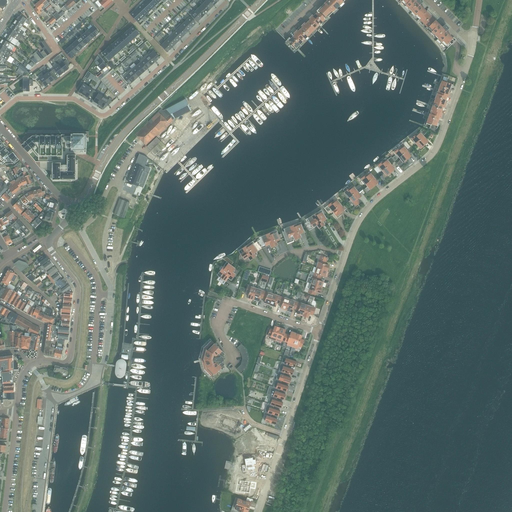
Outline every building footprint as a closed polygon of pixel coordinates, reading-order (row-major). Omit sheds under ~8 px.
[(0,0),(0,7),(4,10),(8,3),(8,1),(7,0),(0,0)] [(45,0),(40,0),(39,2),(47,11),(52,7),(48,3),(45,0)] [(69,0),(65,4),(69,8),(75,3),(72,0),(69,0)] [(111,0),(102,0),(100,3),(105,8),(113,1),(111,0)] [(145,0),(140,5),(148,13),(153,8),(145,0)] [(158,3),(154,0),(145,0),(153,8),(158,3)] [(210,10),(214,6),(207,0),(206,0),(203,3),(210,10)] [(316,14),(320,19),(323,22),(331,14),(338,7),(344,1),(345,0),(327,0),(328,0),(326,2),(321,7),(318,9),(317,10),(316,11),(318,12),(316,14)] [(402,1),(411,11),(419,19),(420,18),(427,12),(426,11),(420,5),(423,2),(420,0),(417,0),(416,1),(414,0),(403,0),(402,1)] [(47,11),(39,2),(35,6),(36,8),(34,10),(39,15),(41,12),(40,11),(42,9),(45,13),(46,12),(47,14),(49,12),(47,11)] [(210,10),(203,3),(200,7),(206,14),(210,10)] [(143,18),(148,13),(140,5),(135,10),(143,18)] [(206,14),(200,7),(196,11),(202,18),(206,14)] [(143,18),(135,10),(130,15),(138,23),(143,18)] [(202,18),(196,11),(194,10),(190,14),(198,22),(202,18)] [(427,12),(420,18),(425,23),(432,15),(427,11),(426,11),(427,12)] [(313,15),(311,17),(319,26),(323,22),(316,14),(314,16),(313,15)] [(19,16),(16,20),(23,24),(23,25),(27,20),(27,19),(21,15),(20,17),(19,16)] [(425,23),(429,27),(435,21),(436,21),(437,20),(432,15),(425,23)] [(186,21),(192,28),(196,23),(190,17),(186,21)] [(310,20),(308,22),(315,29),(319,26),(311,17),(309,19),(310,20)] [(23,24),(16,20),(13,24),(25,32),(26,30),(21,26),(23,24)] [(188,31),(192,28),(186,21),(182,25),(188,31)] [(428,28),(436,36),(445,46),(449,42),(451,45),(456,40),(453,37),(452,38),(446,31),(449,28),(445,25),(442,28),(436,21),(435,21),(429,27),(428,28)] [(305,23),(303,25),(312,33),(315,29),(308,22),(306,24),(305,23)] [(13,24),(10,29),(22,37),(23,38),(26,34),(25,32),(13,24)] [(184,36),(188,31),(182,25),(180,24),(176,28),(177,30),(184,36)] [(301,26),(299,28),(308,37),(312,33),(303,25),(301,26)] [(89,30),(95,36),(99,33),(93,26),(89,30)] [(135,38),(139,34),(133,26),(128,30),(135,38)] [(304,41),(308,37),(299,28),(297,30),(295,32),(304,41)] [(7,33),(18,41),(22,37),(10,29),(7,33)] [(85,33),(91,40),(95,36),(89,30),(85,33)] [(124,34),(130,41),(135,38),(128,30),(124,34)] [(184,36),(177,30),(174,33),(180,40),(184,36)] [(180,40),(174,33),(173,32),(169,36),(176,44),(180,40)] [(300,45),(304,41),(295,32),(293,34),(295,35),(293,37),(300,45)] [(15,46),(18,41),(7,33),(4,38),(10,42),(15,46)] [(81,37),(87,43),(91,40),(85,33),(81,37)] [(130,41),(124,34),(120,38),(126,45),(130,41)] [(76,40),(77,41),(83,47),(87,43),(81,37),(80,36),(76,40)] [(164,40),(165,42),(172,48),(176,44),(169,36),(168,36),(164,40)] [(286,41),(285,42),(285,43),(288,40),(292,44),(291,46),(294,49),(293,50),(293,51),(300,45),(293,37),(291,39),(289,38),(287,41),(286,41)] [(120,38),(115,42),(122,49),(126,45),(120,38)] [(3,39),(0,43),(12,51),(13,48),(15,46),(10,43),(3,39)] [(83,47),(77,41),(73,44),(79,51),(83,47)] [(118,53),(122,49),(115,42),(111,45),(118,53)] [(161,46),(162,46),(168,52),(172,48),(165,42),(161,46)] [(0,43),(0,50),(4,53),(4,52),(9,55),(10,56),(12,57),(14,53),(12,51),(0,43)] [(75,54),(79,51),(73,44),(69,48),(75,54)] [(113,56),(118,53),(111,45),(107,49),(113,56)] [(47,56),(46,53),(51,50),(49,47),(44,51),(41,53),(44,58),(47,56)] [(70,58),(75,54),(69,48),(65,51),(70,58)] [(102,53),(109,60),(113,56),(107,49),(102,53)] [(0,50),(0,56),(1,57),(2,58),(7,61),(12,64),(14,60),(12,57),(9,55),(4,52),(4,53),(0,50)] [(45,58),(44,58),(41,53),(38,50),(35,52),(42,60),(45,58)] [(150,55),(156,62),(160,58),(154,51),(150,55)] [(39,62),(42,60),(35,52),(32,55),(39,62)] [(156,62),(150,55),(148,53),(144,57),(151,66),(156,62)] [(140,62),(147,69),(151,66),(144,57),(139,61),(140,62)] [(107,66),(100,58),(95,63),(102,70),(107,66)] [(63,61),(58,65),(64,72),(69,69),(67,67),(70,65),(66,60),(64,62),(63,61)] [(143,73),(147,69),(140,62),(136,65),(143,73)] [(52,71),(55,76),(58,74),(59,76),(64,72),(58,65),(54,68),(54,69),(52,71)] [(132,69),(139,77),(143,73),(136,65),(132,69)] [(131,68),(127,72),(134,81),(139,77),(132,69),(131,68)] [(49,72),(44,75),(50,83),(54,80),(53,78),(55,76),(52,71),(49,73),(49,72)] [(130,85),(134,81),(127,72),(122,76),(130,85)] [(45,87),(50,83),(44,75),(39,79),(40,80),(37,82),(41,87),(44,85),(45,87)] [(448,78),(446,77),(448,78),(447,81),(442,80),(443,77),(440,86),(449,90),(450,87),(452,88),(454,82),(452,85),(447,83),(447,82),(447,81),(448,78)] [(30,86),(33,86),(33,80),(30,80),(30,81),(23,81),(23,91),(30,91),(30,86)] [(83,95),(88,87),(84,84),(85,82),(82,81),(77,88),(79,90),(78,92),(83,95)] [(438,91),(449,96),(450,93),(448,93),(449,90),(440,86),(438,91)] [(90,95),(93,97),(96,92),(88,87),(83,95),(88,98),(90,95)] [(449,96),(438,91),(436,97),(446,100),(447,97),(448,98),(449,96)] [(104,96),(96,92),(93,97),(95,99),(93,101),(98,105),(104,96)] [(104,96),(98,105),(103,108),(106,103),(109,105),(112,99),(110,98),(109,100),(104,96)] [(434,102),(445,106),(446,103),(445,103),(446,100),(436,97),(434,102)] [(158,112),(148,122),(160,134),(170,124),(169,124),(173,120),(172,119),(174,117),(175,119),(191,110),(185,99),(163,111),(161,109),(158,112)] [(445,106),(434,102),(432,107),(442,110),(443,108),(444,108),(445,106)] [(430,112),(442,116),(442,113),(441,113),(442,110),(432,107),(430,112)] [(442,116),(430,112),(428,117),(438,120),(439,118),(441,118),(442,116)] [(438,120),(428,117),(425,126),(426,124),(431,125),(429,129),(427,128),(430,129),(431,125),(432,124),(437,126),(436,129),(437,129),(439,124),(437,123),(438,120)] [(157,137),(160,134),(148,122),(135,134),(147,146),(155,155),(166,147),(160,140),(157,137)] [(413,140),(420,149),(428,142),(420,133),(413,140)] [(24,144),(22,145),(29,154),(29,155),(33,158),(32,159),(33,159),(36,162),(40,162),(45,162),(50,162),(51,162),(53,162),(53,175),(53,179),(53,180),(68,180),(72,180),(76,180),(76,164),(76,160),(76,150),(80,150),(84,150),(87,150),(87,134),(71,134),(71,136),(65,136),(62,136),(61,136),(59,136),(56,136),(53,136),(51,136),(48,136),(46,136),(43,136),(40,136),(37,136),(35,136),(32,136),(30,138),(28,140),(26,142),(24,144)] [(5,147),(0,151),(0,159),(2,161),(4,159),(3,158),(7,155),(9,152),(5,147)] [(396,154),(403,163),(411,156),(404,147),(396,154)] [(13,153),(9,157),(15,164),(19,160),(13,153)] [(148,158),(146,157),(146,156),(139,154),(128,182),(137,186),(138,185),(139,186),(143,176),(147,178),(150,169),(145,166),(148,158)] [(379,167),(386,176),(395,169),(387,160),(379,167)] [(23,172),(23,173),(25,177),(27,184),(28,185),(33,183),(32,183),(34,182),(34,181),(34,179),(33,179),(31,180),(29,175),(27,176),(25,172),(28,171),(25,167),(23,168),(22,168),(23,172)] [(19,178),(18,176),(17,174),(15,169),(12,170),(14,176),(17,179),(15,181),(16,182),(20,188),(23,186),(19,178)] [(20,174),(20,175),(18,176),(19,178),(23,186),(27,184),(25,177),(23,173),(23,172),(20,174)] [(362,180),(370,189),(378,183),(371,174),(362,180)] [(9,182),(6,184),(8,187),(9,189),(13,194),(20,189),(20,188),(16,182),(12,185),(11,183),(9,182)] [(8,187),(6,184),(5,183),(3,185),(2,186),(0,188),(0,195),(2,197),(6,193),(9,189),(8,187)] [(346,194),(353,203),(356,206),(360,203),(357,199),(361,196),(354,187),(346,194)] [(13,194),(9,189),(6,193),(2,197),(7,202),(8,201),(11,198),(13,194)] [(41,189),(37,190),(39,197),(40,197),(43,196),(43,194),(45,194),(44,192),(42,192),(41,189)] [(43,200),(40,197),(39,197),(37,190),(33,191),(34,197),(35,198),(38,198),(40,200),(38,201),(39,202),(41,203),(43,200)] [(28,193),(24,196),(28,201),(29,202),(31,200),(33,202),(34,202),(34,203),(36,201),(33,199),(33,198),(28,193)] [(24,196),(20,199),(23,203),(28,208),(29,207),(28,205),(27,205),(27,204),(29,202),(28,201),(24,196)] [(120,199),(119,202),(114,214),(124,218),(130,203),(120,199)] [(19,200),(13,207),(17,210),(20,207),(23,204),(19,200)] [(47,208),(48,208),(49,208),(56,211),(58,203),(49,200),(47,208)] [(342,215),(340,213),(345,210),(337,200),(329,207),(334,213),(338,218),(342,215)] [(17,210),(20,214),(26,208),(23,204),(20,207),(17,210)] [(49,208),(48,208),(47,211),(50,211),(49,214),(47,213),(46,215),(45,217),(44,219),(52,222),(56,211),(49,208)] [(26,219),(32,213),(28,209),(22,215),(26,219)] [(6,214),(5,215),(6,216),(9,220),(12,218),(14,221),(15,222),(18,219),(15,216),(11,211),(7,214),(6,214)] [(326,219),(322,212),(309,221),(307,222),(305,219),(303,221),(302,221),(310,233),(308,230),(313,227),(317,225),(319,228),(324,224),(322,221),(326,219)] [(34,214),(32,213),(26,219),(30,223),(36,217),(38,215),(35,213),(34,214)] [(0,219),(0,223),(2,226),(7,224),(7,223),(9,222),(9,220),(6,216),(3,218),(0,219)] [(35,228),(41,222),(37,218),(31,224),(35,228)] [(18,219),(12,225),(11,225),(15,230),(14,231),(15,231),(18,229),(18,230),(23,225),(18,219)] [(23,225),(18,230),(21,233),(19,234),(20,236),(16,238),(18,241),(23,239),(25,237),(30,232),(23,225)] [(304,232),(301,225),(287,230),(287,231),(285,232),(283,228),(281,229),(286,243),(287,243),(285,239),(289,237),(290,238),(293,236),(295,240),(301,237),(300,234),(304,232)] [(5,233),(6,234),(7,236),(3,238),(8,245),(13,243),(6,230),(5,231),(5,233)] [(257,242),(261,248),(262,248),(261,248),(266,246),(270,244),(271,247),(277,245),(276,241),(280,240),(277,233),(263,239),(261,240),(258,237),(255,239),(255,238),(255,239),(257,242)] [(261,248),(257,242),(240,253),(245,259),(248,257),(250,260),(256,256),(254,253),(257,251),(257,250),(261,248)] [(40,267),(41,266),(50,260),(48,257),(47,257),(45,255),(43,256),(37,260),(34,263),(36,266),(38,264),(40,267)] [(322,256),(321,259),(319,259),(318,262),(316,267),(327,271),(327,270),(328,270),(329,266),(325,265),(327,258),(322,256)] [(46,267),(43,269),(46,272),(48,270),(54,266),(50,260),(44,265),(46,267)] [(19,261),(15,264),(14,264),(21,271),(28,266),(26,263),(19,261)] [(217,280),(226,286),(223,284),(228,278),(231,280),(235,274),(232,272),(235,269),(229,264),(219,277),(219,278),(217,280)] [(54,266),(48,270),(52,276),(58,272),(58,271),(54,266)] [(310,271),(309,274),(314,276),(321,278),(322,275),(325,277),(327,277),(328,272),(327,272),(327,271),(316,267),(314,267),(312,272),(310,271)] [(10,281),(14,274),(15,272),(9,269),(1,282),(8,285),(10,281)] [(52,276),(50,278),(54,283),(55,282),(62,277),(60,275),(61,274),(59,272),(58,272),(52,276)] [(307,283),(311,284),(321,288),(322,287),(324,282),(320,281),(321,278),(314,276),(309,274),(306,282),(307,283)] [(53,290),(55,293),(68,284),(65,280),(63,277),(62,277),(55,282),(58,286),(53,290)] [(321,288),(311,284),(307,283),(305,288),(309,289),(308,292),(315,295),(316,292),(320,293),(321,288)] [(58,296),(63,293),(64,294),(67,292),(71,288),(68,284),(55,293),(58,296)] [(253,299),(257,289),(252,287),(251,287),(248,286),(246,293),(249,294),(248,298),(252,299),(253,299)] [(7,302),(13,291),(7,287),(0,298),(7,302)] [(7,302),(10,304),(17,294),(20,290),(18,288),(15,292),(13,291),(7,302)] [(262,290),(257,289),(253,299),(254,299),(254,300),(259,301),(260,298),(263,298),(265,291),(262,290)] [(268,292),(265,291),(263,298),(266,299),(264,303),(269,305),(269,304),(270,305),(273,294),(268,292)] [(14,306),(20,296),(21,296),(17,294),(10,304),(14,306)] [(14,306),(18,308),(25,295),(23,294),(22,297),(20,296),(14,306)] [(279,296),(273,294),(270,305),(271,305),(275,307),(276,303),(279,304),(282,297),(279,296)] [(18,308),(21,310),(28,299),(29,297),(25,295),(18,308)] [(284,298),(282,297),(279,304),(282,305),(281,309),(285,310),(286,310),(290,299),(284,298)] [(21,310),(25,312),(31,301),(28,299),(21,310)] [(295,301),(290,299),(286,310),(287,310),(287,311),(292,312),(293,308),(296,309),(298,302),(295,301)] [(31,301),(25,312),(28,314),(35,303),(31,301)] [(301,303),(298,302),(296,309),(299,310),(297,314),(302,316),(302,315),(303,316),(306,305),(301,303)] [(35,303),(28,314),(32,316),(37,305),(38,304),(35,303)] [(32,316),(37,318),(40,311),(42,308),(37,305),(32,316)] [(312,307),(306,305),(303,316),(304,316),(303,316),(308,318),(309,314),(312,315),(315,308),(312,307)] [(7,309),(2,319),(1,321),(0,322),(4,323),(5,323),(3,322),(4,320),(6,320),(6,321),(11,312),(7,309)] [(48,323),(53,325),(53,324),(55,325),(56,318),(55,318),(55,317),(54,317),(53,318),(50,316),(50,315),(51,316),(53,311),(47,309),(45,312),(42,321),(48,323)] [(6,320),(5,323),(4,323),(7,324),(8,321),(7,321),(8,320),(14,324),(15,323),(18,316),(11,312),(6,321),(6,320)] [(18,316),(15,323),(28,331),(32,324),(27,321),(18,316)] [(56,325),(53,325),(48,323),(48,325),(48,326),(47,331),(55,332),(56,331),(56,325)] [(4,337),(5,348),(12,347),(15,347),(29,349),(32,333),(29,332),(29,335),(29,336),(22,336),(23,332),(17,332),(16,326),(13,326),(12,326),(6,325),(1,324),(4,337)] [(56,331),(55,332),(68,334),(69,327),(59,326),(59,331),(56,331)] [(275,326),(274,330),(270,329),(268,336),(271,337),(270,339),(276,341),(280,328),(279,328),(275,326)] [(282,341),(285,342),(287,334),(284,333),(286,330),(281,328),(280,328),(276,341),(281,343),(282,341)] [(46,340),(51,341),(57,342),(58,339),(57,339),(57,338),(56,338),(56,337),(55,337),(55,335),(55,332),(47,331),(46,338),(46,337),(46,340)] [(287,345),(292,347),(297,334),(296,334),(296,333),(291,332),(290,335),(287,334),(285,342),(287,343),(287,345)] [(37,350),(40,340),(40,336),(38,336),(38,335),(33,333),(32,333),(29,349),(33,349),(37,350)] [(304,340),(301,339),(302,335),(297,334),(292,347),(297,349),(298,346),(301,347),(304,340)] [(51,341),(46,340),(44,355),(54,357),(55,352),(56,348),(50,347),(51,341)] [(225,354),(214,343),(212,341),(208,345),(205,349),(204,348),(204,349),(202,359),(201,359),(202,359),(204,369),(205,369),(208,372),(212,376),(211,376),(212,377),(224,364),(222,361),(222,360),(223,361),(224,360),(224,358),(223,357),(222,357),(222,356),(225,354)] [(236,369),(241,374),(244,372),(244,371),(247,368),(249,359),(247,350),(244,346),(239,342),(241,344),(236,349),(241,353),(242,359),(241,365),(236,369)] [(56,348),(55,352),(54,357),(61,358),(63,350),(56,348)] [(287,364),(295,367),(297,361),(289,359),(290,356),(284,354),(283,357),(286,358),(284,363),(287,364)] [(0,370),(0,371),(14,370),(14,362),(13,362),(14,362),(13,355),(12,355),(0,357),(0,364),(0,365),(1,371),(0,370)] [(124,374),(125,365),(122,365),(122,363),(121,362),(121,364),(117,364),(116,373),(119,374),(119,376),(120,376),(121,374),(124,374)] [(284,363),(281,362),(279,371),(284,373),(292,375),(294,370),(286,367),(287,364),(284,363)] [(67,374),(68,369),(55,366),(54,371),(67,374)] [(0,383),(14,383),(14,370),(0,371),(0,383)] [(284,373),(279,371),(276,379),(282,381),(289,383),(291,378),(284,375),(284,373)] [(276,379),(273,387),(279,389),(286,392),(288,386),(281,384),(282,381),(276,379)] [(270,395),(271,396),(277,397),(284,400),(286,394),(278,392),(279,389),(273,387),(270,395)] [(276,400),(277,397),(271,396),(269,404),(274,406),(281,408),(283,403),(276,400)] [(273,408),(274,406),(269,404),(268,403),(265,412),(272,414),(278,416),(280,411),(273,408)] [(271,417),(272,414),(265,412),(264,415),(267,416),(265,421),(275,424),(277,419),(271,417)] [(224,416),(221,425),(235,430),(238,421),(224,416)] [(9,419),(2,418),(0,431),(0,432),(0,436),(0,437),(7,438),(8,428),(9,428),(8,428),(9,419)] [(248,434),(238,440),(243,449),(244,451),(254,450),(254,445),(253,445),(252,441),(253,441),(248,434)] [(251,458),(243,459),(244,469),(246,469),(246,471),(254,470),(254,467),(255,467),(254,460),(252,460),(251,458)] [(240,480),(239,485),(241,486),(240,492),(251,493),(252,490),(253,491),(254,489),(255,489),(256,483),(250,482),(250,481),(247,481),(247,482),(240,480)] [(235,509),(239,510),(238,511),(247,511),(250,503),(238,499),(235,509)]
